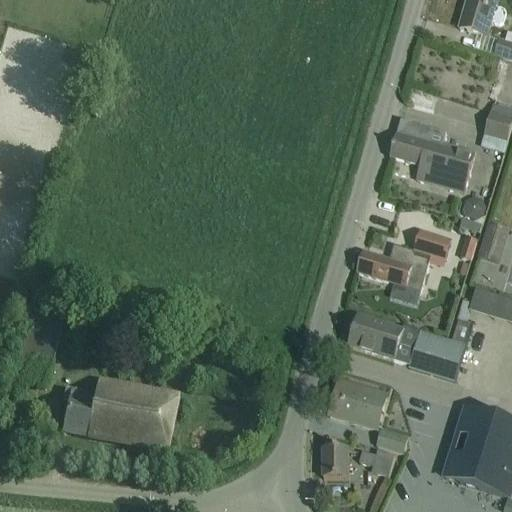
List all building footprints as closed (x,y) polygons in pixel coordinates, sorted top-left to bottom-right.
[(467,0),(458,31),(478,36),(486,39),(490,26),(498,28),(503,26),(505,17),(503,13),(495,11),(497,0),(467,0)] [(511,46),(498,42),(493,57),(511,62),(511,46)] [(412,117),(456,129),(460,115),(416,103),(412,117)] [(504,156),(511,124),(511,112),(493,107),(481,150),(504,156)] [(416,182),(435,187),(463,195),(474,155),(444,147),(446,136),(431,132),(420,129),(400,123),(389,161),(420,169),(416,182)] [(487,226),(477,258),(498,265),(508,232),(487,226)] [(361,256),(355,275),(420,294),(429,267),(444,271),(452,243),(426,235),(420,256),(394,249),(389,264),(361,256)] [(470,264),(477,243),(467,240),(460,260),(470,264)] [(452,382),(470,333),(472,327),(465,325),(470,306),(462,304),(451,344),(419,333),(409,368),(409,369),(452,382)] [(27,321),(11,381),(46,390),(62,331),(66,315),(31,306),(27,321)] [(409,368),(419,333),(404,329),(403,333),(358,319),(348,350),(393,364),(393,363),(409,368)] [(167,456),(179,398),(100,382),(96,397),(66,391),(64,403),(70,405),(64,435),(167,456)] [(349,399),(335,395),(329,419),(376,433),(386,398),(352,388),(349,399)] [(511,427),(466,413),(445,481),(509,501),(511,491),(511,427)] [(418,438),(422,420),(395,414),(390,431),(418,438)] [(381,434),(377,449),(403,457),(407,442),(381,434)] [(348,482),(348,452),(323,452),(323,482),(348,482)] [(376,460),(362,456),(359,466),(373,470),(372,476),(388,480),(393,459),(378,454),(376,460)]
